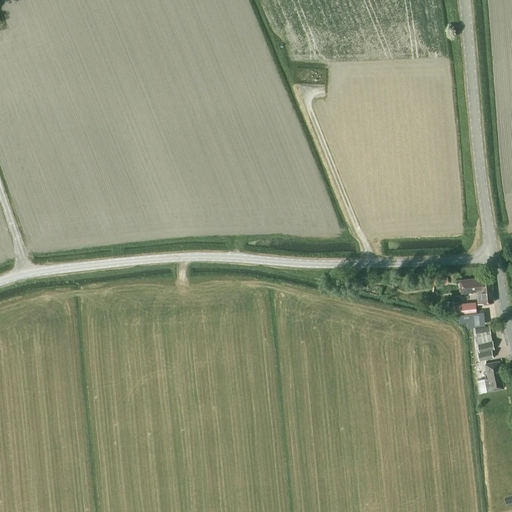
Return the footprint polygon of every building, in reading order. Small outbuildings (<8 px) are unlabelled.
[(478,303),(494,302),(491,276),(476,277),(460,279),(461,292),(477,291),(478,303)] [(483,324),(482,311),(476,311),(475,301),(454,302),(454,313),(469,313),(470,325),(483,324)] [(491,333),(489,325),(475,328),(476,335),(491,333)] [(494,348),(493,340),(477,343),(479,352),(478,352),(479,360),(494,357),(492,349),(494,348)] [(500,360),(486,363),(489,377),(485,378),(488,391),(492,390),(505,387),(502,375),(503,375),(500,360)]
